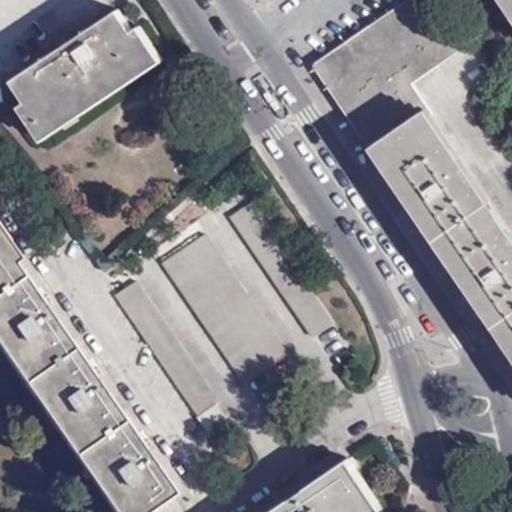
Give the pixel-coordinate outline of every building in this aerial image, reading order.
[(427,54),(437,68),(463,49),(428,0),(426,0),(331,68),(511,331),(511,235),(434,119),(439,115),(417,82),(407,68),(427,54)] [(73,37),(61,45),(13,76),(28,97),(46,125),(158,51),(140,23),(133,27),(120,6),(73,37)] [(54,34),(61,45),(73,37),(65,26),(54,34)] [(46,125),(28,97),(20,103),(43,136),(162,58),(158,51),(46,125)] [(417,82),(437,68),(427,54),(407,68),(417,82)] [(312,336),(335,320),(252,200),(229,215),(312,336)] [(245,382),(289,352),(206,230),(162,260),(245,382)] [(0,240),(0,335),(121,511),(133,511),(170,487),(0,240)] [(208,433),(229,418),(217,401),(220,398),(137,277),(115,292),(198,414),(196,415),(208,433)] [(352,457),(270,511),(366,511),(382,501),(352,457)]
